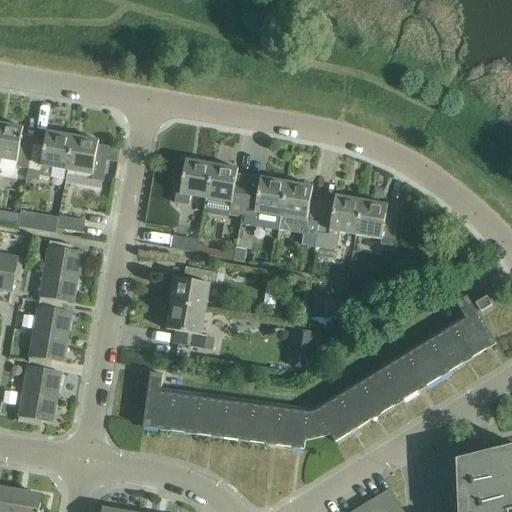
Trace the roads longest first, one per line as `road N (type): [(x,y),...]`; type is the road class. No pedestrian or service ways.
road 1 (residential): [(145,101),(333,138),(412,168),(511,253)]
road 2 (residential): [(84,463),(145,101)]
road 3 (residential): [(299,511),(511,373)]
road 4 (residential): [(233,511),(189,478),(84,463)]
road 5 (residential): [(0,76),(145,101)]
